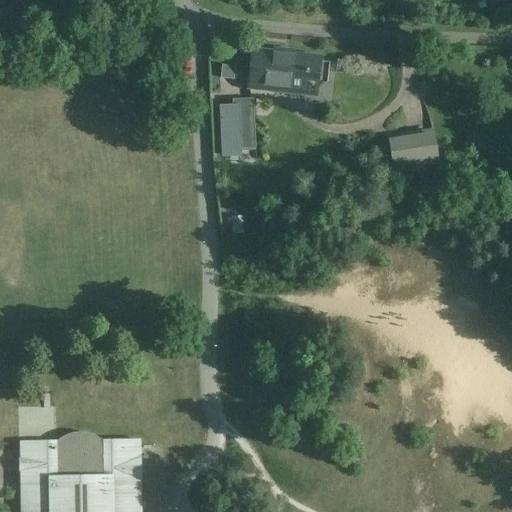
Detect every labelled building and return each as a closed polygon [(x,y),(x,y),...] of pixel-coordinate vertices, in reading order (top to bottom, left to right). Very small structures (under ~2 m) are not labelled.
[(307,62),(307,57),(253,51),(250,83),(274,86),(274,91),(303,95),(304,89),(316,90),(325,83),(327,65),(322,64),(307,62)] [(233,80),(234,68),(222,66),(221,78),(233,80)] [(253,99),(237,100),(237,107),(232,108),(221,108),(223,156),(239,155),(239,150),(255,149),(253,99)] [(440,167),(435,133),(388,139),(393,174),(440,167)] [(18,511),(137,511),(137,478),(132,478),(131,466),(131,456),(137,456),(137,439),(101,439),(96,435),(90,432),(84,430),(77,430),(71,430),(64,432),(59,435),(53,439),(18,439),(18,456),(24,456),(24,462),(24,468),(18,468),(18,511)]
